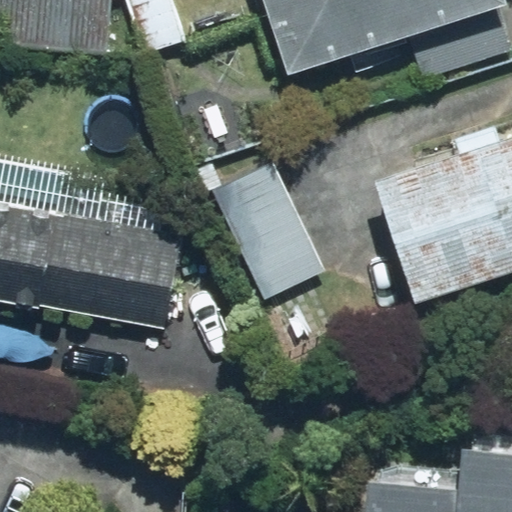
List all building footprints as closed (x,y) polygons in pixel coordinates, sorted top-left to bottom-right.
[(24,0),(20,43),(101,50),(105,0),(24,0)] [(172,0),(123,0),(144,54),(187,37),(172,0)] [(254,0),(276,71),(407,33),(421,81),(509,55),(494,7),(492,0),(254,0)] [(445,138),(449,150),(360,180),(402,303),(511,265),(511,128),(498,133),(494,121),(445,138)] [(266,162),(207,193),(262,297),(320,266),(266,162)] [(0,299),(159,326),(175,231),(0,202),(0,299)] [(511,511),(511,458),(445,453),(443,481),(344,472),(340,511),(511,511)]
